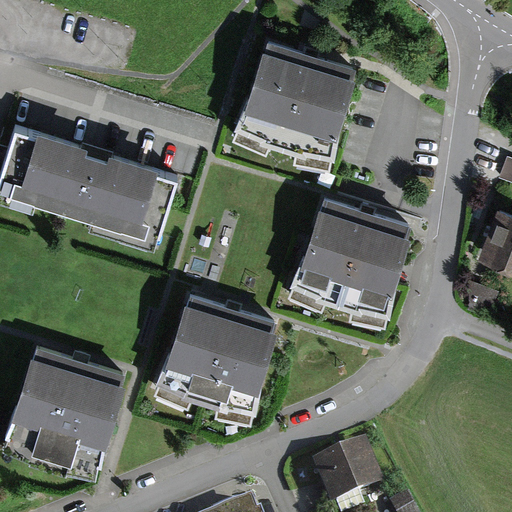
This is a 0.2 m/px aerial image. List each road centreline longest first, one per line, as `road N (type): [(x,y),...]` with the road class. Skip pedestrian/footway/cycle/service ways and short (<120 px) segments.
road 1 (residential): [(264,450),(378,392),(425,339),(479,60),(497,28)]
road 2 (residential): [(205,136),(0,74)]
road 3 (residential): [(264,450),(123,511)]
